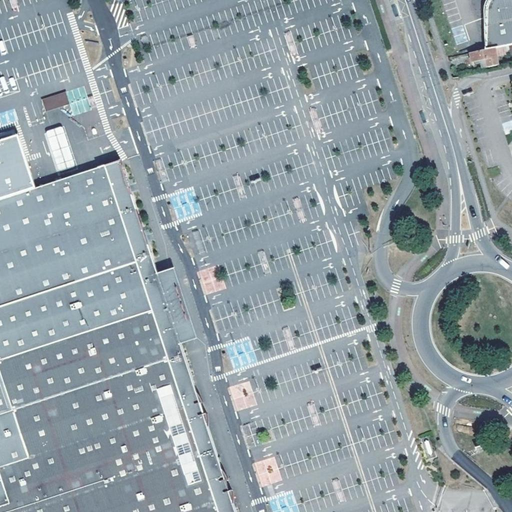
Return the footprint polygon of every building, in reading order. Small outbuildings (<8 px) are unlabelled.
[(487,6),(486,11),(486,16),(486,25),(486,49),(505,46),(511,44),(511,0),(490,0),(490,1),(488,3),(487,6)] [(47,111),(70,104),(66,92),(43,100),(47,111)] [(59,175),(78,168),(65,126),(46,132),(59,175)] [(237,511),(234,503),(234,490),(231,491),(227,480),(230,479),(223,468),(210,426),(209,413),(206,414),(203,403),(206,402),(199,391),(184,344),(180,332),(192,320),(182,288),(165,285),(161,273),(149,234),(134,187),(125,157),(34,186),(26,160),(18,134),(0,139),(0,511),(237,511)] [(170,270),(161,273),(165,285),(182,288),(192,320),(180,332),(184,344),(192,341),(201,338),(179,268),(170,270)]
